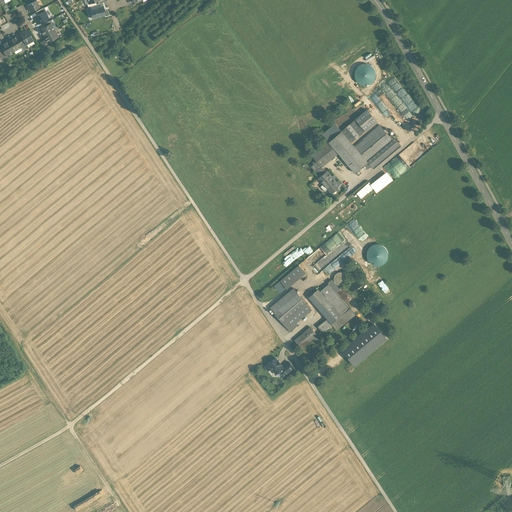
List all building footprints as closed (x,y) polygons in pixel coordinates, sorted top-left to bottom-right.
[(39,7),(36,1),(32,3),(27,6),(30,12),(39,7)] [(91,10),(90,11),(92,19),(105,15),(102,7),(91,10)] [(38,15),(33,17),(37,24),(42,21),(48,18),(44,11),(38,15)] [(45,27),(40,30),(43,36),(54,30),(51,24),(50,24),(45,27)] [(54,30),(43,36),(46,40),(47,42),(58,37),(54,30)] [(32,41),(27,31),(21,34),(24,40),(26,44),(32,41)] [(15,37),(8,41),(13,51),(21,47),(19,43),(15,37)] [(46,40),(40,43),(43,48),(49,45),(47,42),(46,40)] [(8,41),(0,45),(2,49),(6,55),(13,51),(8,41)] [(362,84),(365,85),(369,86),(372,85),(375,83),(377,80),(378,76),(377,73),(376,70),(374,67),(371,66),(368,65),(364,65),(361,67),(359,69),(357,72),(357,75),(357,79),(359,82),(362,84)] [(342,130),(329,142),(338,153),(355,173),(368,162),(355,147),(351,142),(363,133),(376,121),(367,110),(355,120),(342,130)] [(329,142),(342,130),(336,123),(323,135),(329,142)] [(380,125),(362,139),(363,140),(355,147),(368,162),(393,140),(390,137),(380,125)] [(437,142),(442,139),(438,133),(433,136),(437,142)] [(393,134),(390,137),(393,140),(368,162),(373,168),(401,145),(393,134)] [(397,176),(430,151),(420,138),(391,160),(393,162),(397,160),(400,165),(398,166),(400,169),(395,173),(397,176)] [(329,142),(312,156),(321,166),(321,167),(338,153),(329,142)] [(321,166),(315,171),(319,177),(325,172),(321,167),(321,166)] [(319,177),(318,178),(323,184),(324,184),(328,189),(327,189),(330,193),(341,184),(339,180),(336,182),(327,171),(325,172),(319,177)] [(380,180),(384,176),(379,171),(376,175),(380,180)] [(339,232),(305,258),(313,269),(316,267),(319,272),(326,267),(330,272),(345,261),(342,257),(339,259),(338,257),(347,250),(341,242),(345,239),(339,232)] [(372,264),(375,266),(378,266),(382,266),(385,264),(387,262),(389,259),(389,255),(388,252),(386,249),(384,247),(381,246),(377,245),(374,246),(371,248),(369,251),(368,254),(368,258),(369,261),(372,264)] [(298,265),(280,281),(286,288),(304,273),(298,265)] [(346,275),(343,273),(342,272),(340,272),(337,273),(335,276),(334,280),(335,283),(338,285),(342,286),(345,284),(347,282),(347,278),(346,275)] [(318,290),(309,298),(316,307),(327,320),(317,328),(321,333),(328,327),(330,329),(333,327),(331,325),(349,309),(329,284),(320,292),(318,290)] [(293,288),(269,308),(285,326),(286,325),(291,331),(298,325),(296,323),(311,310),(293,288)] [(310,328),(295,341),(301,349),(310,342),(309,341),(316,335),(310,328)] [(275,358),(271,362),(270,361),(268,363),(268,364),(271,368),(276,374),(279,371),(283,376),(289,371),(284,366),(283,367),(281,365),(281,364),(280,365),(277,362),(278,361),(275,358)] [(289,362),(284,366),(289,371),(293,367),(289,362)] [(74,460),(53,471),(56,476),(77,465),(74,460)] [(92,485),(68,496),(71,502),(94,490),(92,485)]
